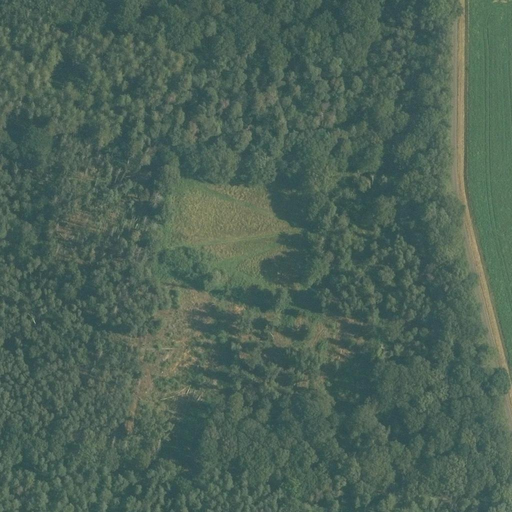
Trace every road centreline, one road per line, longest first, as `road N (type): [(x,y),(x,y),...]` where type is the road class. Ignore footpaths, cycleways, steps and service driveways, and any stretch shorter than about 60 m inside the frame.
road 1 (track): [(0,449),(511,508)]
road 2 (unclassified): [(453,0),(453,189),(511,414)]
